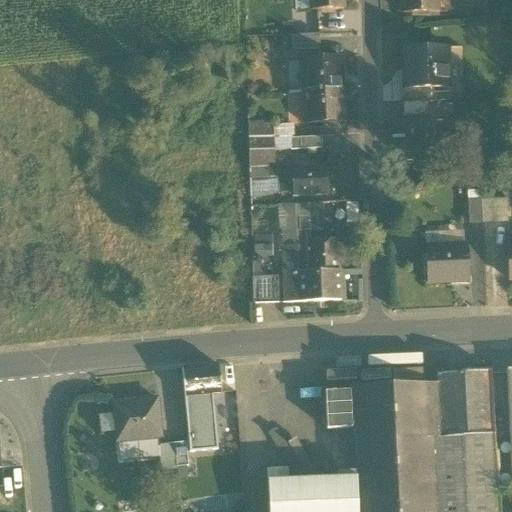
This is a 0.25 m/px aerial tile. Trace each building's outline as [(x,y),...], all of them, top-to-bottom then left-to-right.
[(299,0),(299,12),(311,11),(310,0),(299,0)] [(310,0),(311,11),(343,10),(342,0),(310,0)] [(402,0),(403,14),(436,13),(435,0),(402,0)] [(291,36),(292,61),(299,61),(319,60),(318,35),(291,36)] [(407,70),(408,89),(432,89),(447,88),(447,67),(442,67),(442,48),(403,49),(403,71),(407,70)] [(299,61),(301,93),(341,91),(339,59),(319,60),(299,61)] [(401,89),(402,103),(426,103),(427,103),(432,103),(432,89),(408,89),(402,90),(402,89),(401,89)] [(342,123),(341,91),(301,93),(303,125),(342,123)] [(426,117),(426,103),(402,103),(402,117),(426,117)] [(247,122),(247,139),(252,139),(270,139),(273,139),(273,138),(273,126),(273,122),(247,122)] [(444,139),(441,139),(439,139),(439,125),(408,126),(408,140),(406,140),(406,163),(442,161),(445,161),(445,160),(458,160),(461,158),(463,155),(463,151),(461,148),(457,147),(457,139),(444,139)] [(273,138),(273,139),(289,138),(294,137),(294,126),(273,126),(273,138)] [(290,151),(289,140),(289,138),(273,139),(273,152),(290,151)] [(289,140),(290,151),(322,149),(321,138),(289,140)] [(247,140),(248,166),(271,165),(270,139),(252,139),(247,139),(247,140)] [(292,166),(294,197),(325,196),(323,168),(315,169),(315,158),(291,159),(291,166),(292,166)] [(273,165),(271,165),(248,166),(249,200),(294,197),(292,166),(291,166),(277,167),(273,166),(273,165)] [(467,202),(480,202),(479,191),(466,191),(467,202)] [(505,201),(480,202),(481,224),(507,223),(505,201)] [(468,224),(481,224),(480,202),(467,202),(468,224)] [(294,206),(295,219),(317,218),(322,218),(322,204),(294,205),(294,206)] [(277,231),(296,230),(295,225),(295,219),(294,206),(277,206),(277,231)] [(295,225),(296,230),(309,229),(317,229),(317,218),(295,219),(295,225)] [(297,251),(298,272),(338,272),(337,241),(309,242),(309,229),(296,230),(296,236),(297,251)] [(424,234),(425,248),(439,247),(466,246),(465,232),(424,234)] [(254,237),(254,258),(272,258),(271,236),(254,237)] [(285,272),(290,272),(289,252),(297,251),(296,236),(279,237),(281,272),(285,272)] [(466,246),(439,247),(425,248),(427,285),(468,283),(466,246)] [(298,272),(297,251),(289,252),(290,272),(298,272)] [(362,297),(362,271),(353,271),(353,297),(362,297)] [(340,301),(338,272),(298,272),(290,272),(285,272),(286,302),(340,301)] [(252,279),(252,305),(278,303),(278,277),(252,279)] [(181,370),(184,398),(212,395),(220,394),(218,366),(181,370)] [(353,388),(357,479),(358,511),(434,511),(431,440),(493,436),(494,436),(490,372),(437,375),(437,384),(353,388)] [(325,393),(326,431),(351,430),(350,392),(325,393)] [(212,395),(184,398),(189,453),(217,450),(212,395)] [(116,429),(117,443),(159,439),(161,439),(157,401),(113,405),(114,412),(116,429)] [(116,429),(114,412),(98,414),(100,431),(116,429)] [(431,440),(434,511),(499,511),(493,436),(431,440)] [(159,439),(117,443),(119,462),(159,459),(157,446),(159,446),(159,439)] [(184,443),(172,445),(175,468),(187,467),(184,443)] [(159,459),(160,472),(175,470),(175,468),(172,445),(159,446),(157,446),(159,459)] [(267,483),(268,511),(358,511),(357,479),(267,483)]
